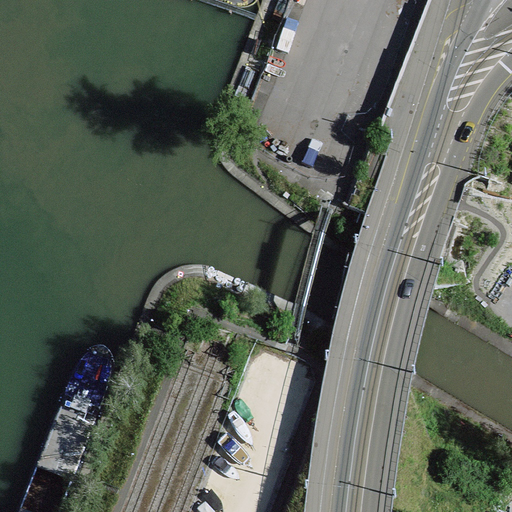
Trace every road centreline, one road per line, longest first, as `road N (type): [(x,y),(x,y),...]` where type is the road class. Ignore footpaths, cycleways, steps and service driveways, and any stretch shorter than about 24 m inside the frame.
road 1 (secondary): [(348,511),(370,365),(434,134)]
road 2 (secondary): [(481,0),(434,134)]
